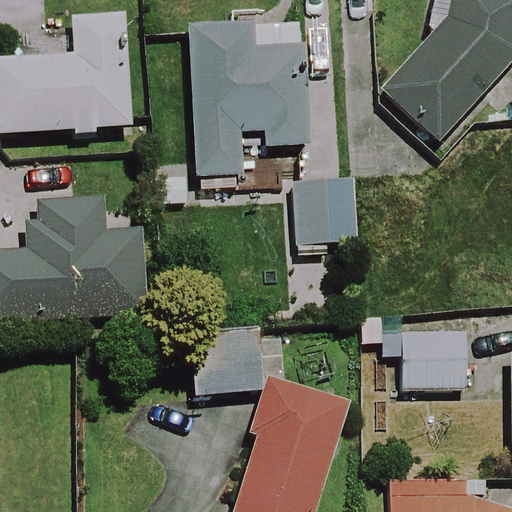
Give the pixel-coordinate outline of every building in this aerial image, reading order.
[(511,51),(511,3),(497,0),(453,0),(441,26),(374,100),(432,152),(511,57),(511,51)] [(0,143),(124,139),(120,25),(69,27),(70,66),(0,68),(0,143)] [(300,157),(296,32),(184,36),(190,191),(235,189),(234,142),(258,141),(259,158),(300,157)] [(350,190),(351,253),(417,251),(416,175),(350,176),(350,190)] [(351,253),(350,190),(290,192),(291,266),(314,266),(314,254),(329,253),(329,263),(351,262),(351,253)] [(96,209),(27,212),(29,260),(0,261),(0,329),(144,324),(140,239),(98,241),(96,209)] [(277,383),(273,338),(190,345),(195,406),(251,401),(249,386),(277,383)] [(460,399),(460,341),(397,340),(397,398),(460,399)] [(313,511),(345,414),(258,386),(241,438),(248,440),(225,511),(313,511)] [(511,511),(511,486),(386,486),(385,511),(511,511)]
